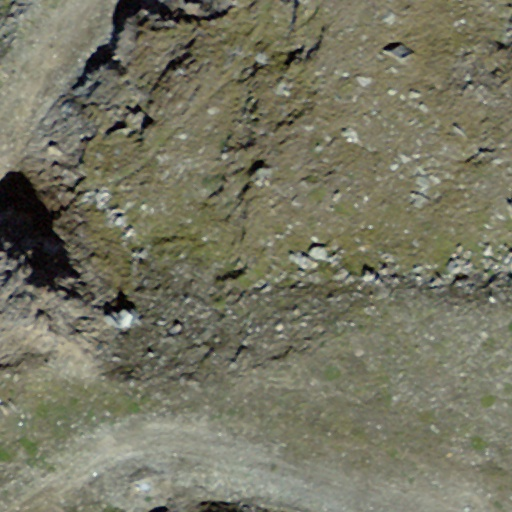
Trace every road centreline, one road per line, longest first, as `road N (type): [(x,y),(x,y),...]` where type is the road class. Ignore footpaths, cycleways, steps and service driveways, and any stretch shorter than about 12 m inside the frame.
road 1 (track): [(381,511),(234,461),(167,449),(35,511)]
road 2 (track): [(0,138),(83,0)]
